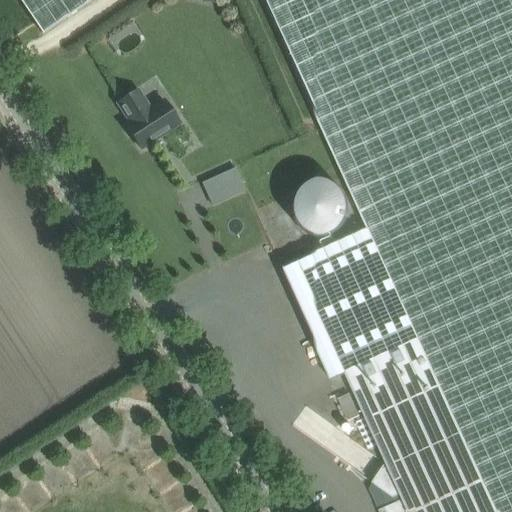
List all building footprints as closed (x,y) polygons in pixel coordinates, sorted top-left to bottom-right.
[(19,0),(43,35),(94,0),(19,0)] [(511,511),(511,0),(264,0),(369,231),(282,270),(332,381),(347,375),(388,464),(374,484),(394,499),(402,495),(404,501),(381,511),(380,511),(511,511)] [(127,126),(142,150),(180,125),(165,102),(151,111),(139,91),(118,105),(131,124),(127,126)] [(236,197),(247,192),(237,168),(226,173),(236,197)] [(346,225),(347,223),(348,221),(349,219),(350,217),(350,215),(351,213),(351,211),(351,209),(351,207),(350,205),(350,203),(349,201),(349,199),(348,197),(347,195),(346,194),(345,192),(344,190),(342,189),(341,187),(339,186),(337,185),(336,184),(335,184),(333,183),(331,182),(329,181),(327,181),(325,181),(323,180),(321,180),(319,181),(317,181),(315,181),(313,182),(311,182),(309,183),(308,184),(306,185),(304,186),(303,188),(301,189),(300,190),(298,192),(297,194),(296,196),(295,198),(294,200),(294,202),(293,204),(293,206),(293,208),(293,210),(293,212),(293,214),(293,216),(294,218),(295,220),(295,222),(296,224),(297,225),(299,227),(300,229),(301,230),(303,231),(304,233),(306,234),(308,235),(310,236),(312,237),(314,237),(316,238),(318,238),(320,238),(322,238),(324,238),(326,238),(328,238),(330,237),(332,236),(334,236),(336,235),(338,234),(339,232),(341,231),(342,230),(344,228),(345,227),(346,225)] [(354,393),(341,399),(351,420),(363,415),(354,393)]
